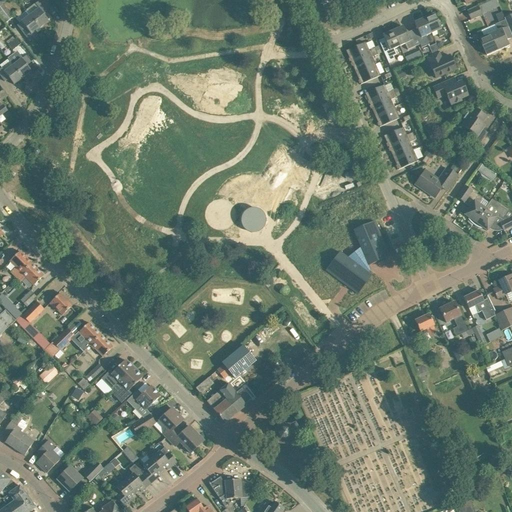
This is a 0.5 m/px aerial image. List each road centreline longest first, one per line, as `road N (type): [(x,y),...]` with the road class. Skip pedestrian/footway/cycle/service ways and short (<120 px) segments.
road 1 (residential): [(228,443),(0,196)]
road 2 (residential): [(228,443),(381,308),(431,286)]
road 3 (residential): [(0,157),(55,74),(73,0)]
road 4 (residential): [(385,182),(319,43)]
